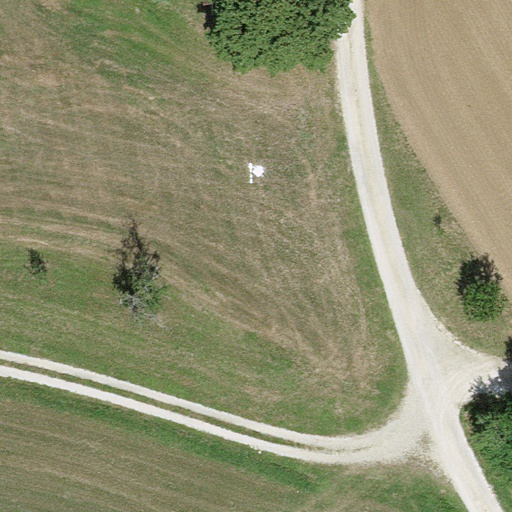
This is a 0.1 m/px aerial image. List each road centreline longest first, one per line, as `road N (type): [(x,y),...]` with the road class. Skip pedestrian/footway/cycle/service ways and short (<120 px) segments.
road 1 (track): [(0,360),(268,430),(348,439),(435,382)]
road 2 (track): [(435,382),(361,196),(340,74),(343,0)]
road 3 (track): [(485,511),(435,382)]
